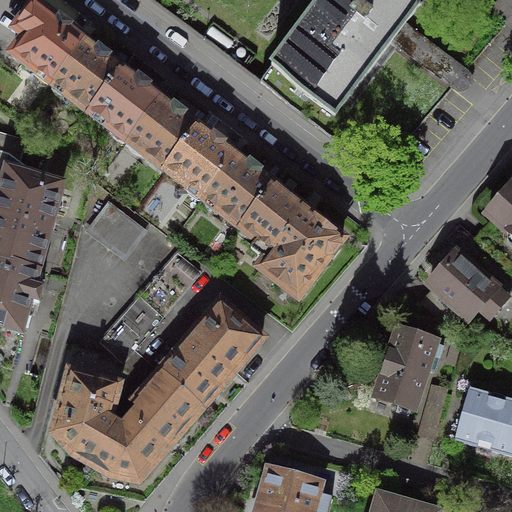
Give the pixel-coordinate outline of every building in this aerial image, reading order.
[(413,0),(323,0),(263,80),(281,94),(290,83),(335,117),(391,44),(398,34),(405,25),(421,5),(413,0)] [(511,0),(446,0),(491,38),(511,13),(511,0)] [(12,57),(51,87),(84,45),(69,34),(72,30),(65,25),(59,21),(56,24),(38,10),(19,36),(21,37),(25,40),(12,57)] [(398,34),(391,44),(450,90),(454,92),(459,92),(463,90),(466,87),(468,81),(467,75),(465,71),(405,25),(398,34)] [(67,99),(89,115),(121,73),(108,63),(110,59),(104,55),(98,50),(95,53),(84,45),(51,87),(53,88),(54,85),(69,96),(67,99)] [(125,143),(127,144),(159,102),(147,93),(150,90),(144,85),(137,80),(135,83),(121,73),(89,115),(111,132),(113,130),(127,140),(125,143)] [(127,144),(128,145),(130,143),(145,153),(143,156),(165,173),(197,130),(183,120),(186,117),(180,112),(173,107),(171,111),(159,102),(127,144)] [(197,130),(165,173),(187,189),(189,187),(204,198),(202,200),(203,201),(235,159),(223,150),(226,147),(220,142),(213,138),(211,141),(197,130)] [(0,262),(39,273),(61,194),(60,193),(43,188),(45,182),(44,181),(37,179),(38,176),(20,163),(21,158),(26,143),(26,142),(24,141),(0,134),(0,262)] [(235,159),(203,201),(204,202),(206,200),(221,211),(219,213),(241,230),(273,188),(259,178),(262,174),(255,169),(249,165),(246,168),(235,159)] [(273,188),(241,230),(272,254),(260,270),(281,286),(282,284),(281,283),(284,280),(300,293),(298,296),(297,295),(295,297),(298,299),(328,260),(333,259),(341,250),(340,244),(343,241),(308,214),(273,188)] [(511,188),(501,201),(487,216),(511,238),(511,188)] [(109,206),(90,231),(107,244),(126,258),(145,233),(109,206)] [(159,276),(140,298),(163,318),(203,272),(178,253),(159,276)] [(443,271),(430,287),(436,292),(423,306),(439,319),(455,324),(462,315),(468,320),(478,308),(490,318),(511,294),(498,282),(496,284),(491,280),(488,283),(457,256),(443,271)] [(39,273),(0,262),(0,334),(0,335),(0,364),(3,368),(11,370),(21,334),(30,302),(35,303),(39,305),(43,289),(35,287),(39,273)] [(68,280),(52,276),(48,291),(52,292),(64,295),(68,280)] [(120,321),(100,344),(123,364),(163,318),(140,298),(120,321)] [(162,374),(203,409),(232,375),(262,341),(221,306),(162,374)] [(465,329),(454,326),(453,330),(457,331),(454,341),(461,343),(465,329)] [(435,344),(399,332),(377,398),(408,409),(414,410),(429,365),(437,367),(443,348),(435,345),(435,344)] [(117,423),(92,466),(111,477),(138,483),(172,444),(177,438),(172,434),(184,421),(189,425),(203,409),(162,374),(134,406),(137,409),(122,426),(117,423)] [(83,461),(92,466),(117,423),(109,418),(118,387),(70,375),(55,435),(73,455),(83,461)] [(447,391),(432,387),(419,437),(426,439),(433,441),(447,391)] [(491,397),(469,391),(462,417),(455,442),(477,448),(479,443),(492,446),(490,452),(511,457),(511,403),(504,401),(504,404),(491,400),(491,397)] [(273,473),(270,472),(269,475),(264,493),(263,496),(262,500),(263,500),(259,511),(327,511),(332,498),(331,498),(333,490),(319,486),(316,485),(273,473)] [(437,511),(376,495),(371,511),(437,511)]
